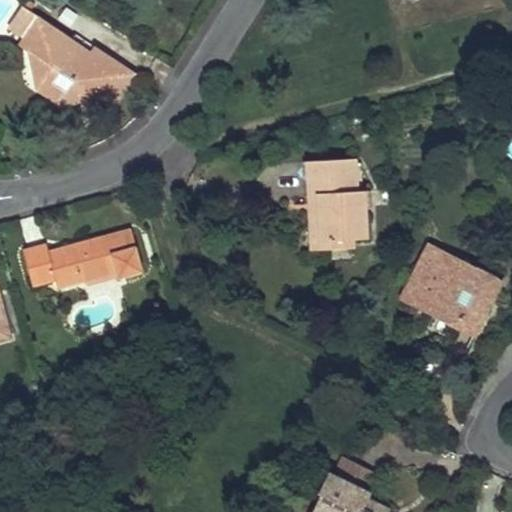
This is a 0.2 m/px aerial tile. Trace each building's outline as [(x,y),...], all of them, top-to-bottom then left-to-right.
[(22,47),(32,54),(53,68),(46,79),(50,95),(62,103),(97,97),(113,107),(135,74),(96,49),(92,54),(88,61),(70,49),(73,42),(23,9),(10,30),(27,40),(22,47)] [(88,61),(92,54),(73,42),(70,49),(88,61)] [(32,54),(39,87),(50,95),(46,79),(53,68),(32,54)] [(365,204),(364,192),(364,190),(357,191),(357,184),(356,159),(309,161),(311,195),(320,194),(322,240),(354,238),(367,237),(365,204)] [(355,248),(354,238),(322,240),(320,194),(311,195),(313,250),(355,248)] [(114,262),(116,271),(118,280),(144,273),(133,229),(50,253),(48,245),(25,250),(34,285),(57,279),(59,286),(85,279),(83,270),(114,262)] [(444,253),(430,246),(427,251),(441,259),(442,256),(444,253)] [(444,253),(442,256),(441,259),(427,251),(405,294),(418,301),(416,306),(475,336),(489,309),(484,307),(490,296),(493,290),(484,285),(489,276),(444,253)] [(116,271),(114,262),(83,270),(85,279),(116,271)] [(484,307),(489,309),(502,284),(489,276),(484,285),(493,290),(490,296),(484,307)] [(0,340),(11,337),(0,294),(0,340)] [(416,306),(418,301),(405,294),(402,300),(416,306)] [(336,477),(369,494),(378,475),(345,459),(336,477)] [(326,496),(336,477),(330,475),(320,493),(324,495),(326,496)] [(314,511),(372,511),(362,507),(366,499),(369,494),(336,477),(326,496),(324,495),(314,511)] [(362,507),(372,511),(390,511),(366,499),(362,507)]
